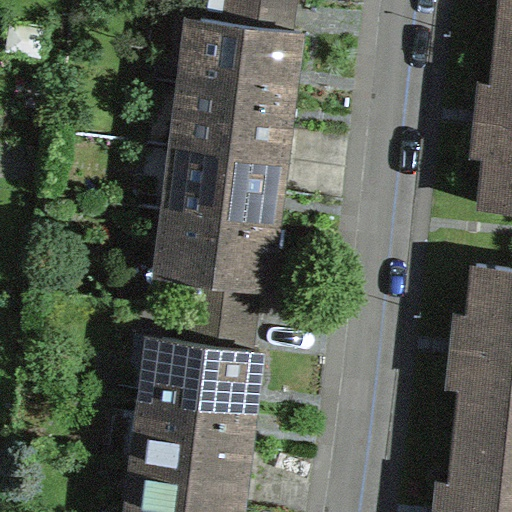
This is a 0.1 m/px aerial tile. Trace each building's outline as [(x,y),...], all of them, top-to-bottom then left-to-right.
[(299,29),(289,28),(292,0),(228,0),(226,20),(202,17),(197,53),(186,52),(183,80),(281,92),(284,68),(294,69),(295,62),(299,29)] [(511,0),(503,0),(500,33),(511,34),(511,0)] [(511,34),(500,33),(495,85),(508,86),(505,122),(502,150),(488,149),(483,202),(511,205),(511,34)] [(186,144),(283,156),(285,143),(288,118),(277,117),(281,92),(183,80),(179,109),(190,110),(186,144)] [(170,177),(167,206),(265,218),(268,194),(278,195),(279,192),(283,156),(186,144),(182,179),(170,177)] [(170,272),(194,275),(191,306),(254,314),(257,282),(267,284),(272,248),(275,248),(276,237),(278,220),(265,218),(167,206),(163,234),(174,235),(170,272)] [(477,380),(464,379),(458,431),(511,436),(511,265),(476,262),(471,315),(484,317),(480,354),(477,380)] [(146,369),(143,397),(241,409),(244,386),(254,387),(257,368),(259,347),(249,345),(254,314),(191,306),(186,337),(162,334),(158,371),(146,369)] [(146,462),(243,474),(246,456),(248,435),(238,434),(241,409),(143,397),(139,426),(151,427),(146,462)] [(511,511),(511,436),(458,431),(453,483),(467,484),(463,511),(511,511)] [(238,511),(241,494),(243,474),(146,462),(142,496),(131,495),(128,511),(228,511),(235,511),(238,511)]
